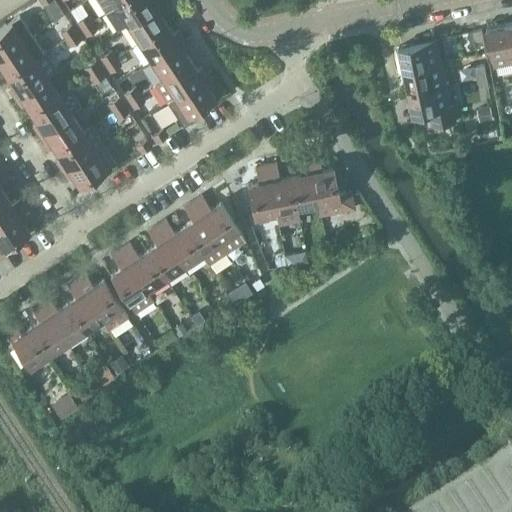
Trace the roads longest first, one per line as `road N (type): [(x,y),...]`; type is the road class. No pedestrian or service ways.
road 1 (residential): [(297,74),(273,103),(82,224)]
road 2 (residential): [(82,224),(0,108)]
